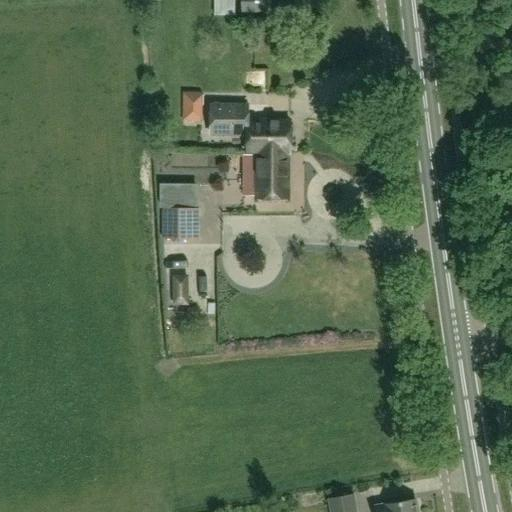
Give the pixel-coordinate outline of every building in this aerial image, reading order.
[(222,0),(220,15),(232,16),(234,0),(222,0)] [(271,0),(242,0),(243,12),(272,11),(271,0)] [(203,122),(203,93),(183,93),(183,122),(203,122)] [(255,153),(288,153),(291,153),(291,122),(248,123),(247,106),(211,106),(211,135),(246,134),(246,153),(255,153)] [(244,196),(256,199),(256,201),(288,201),(288,153),(255,153),(256,167),(244,170),(244,196)] [(200,240),(200,209),(164,209),(164,240),(200,240)] [(204,242),(182,245),(185,265),(207,261),(204,242)] [(198,288),(199,276),(178,275),(178,288),(198,288)] [(356,511),(354,495),(330,499),(332,511),(356,511)] [(376,511),(417,511),(416,500),(376,507),(376,511)]
